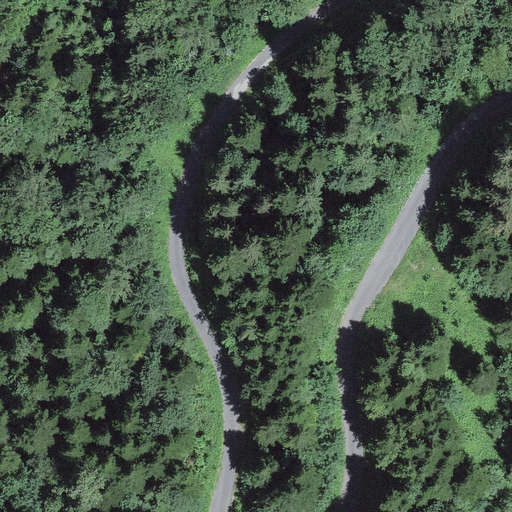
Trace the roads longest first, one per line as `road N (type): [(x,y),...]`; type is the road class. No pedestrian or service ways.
road 1 (track): [(219,511),(229,397),(177,266),(178,226),(192,169),(221,111),(299,26),(336,0)]
road 2 (track): [(511,97),(446,151),(352,321),(354,456),(344,511)]
